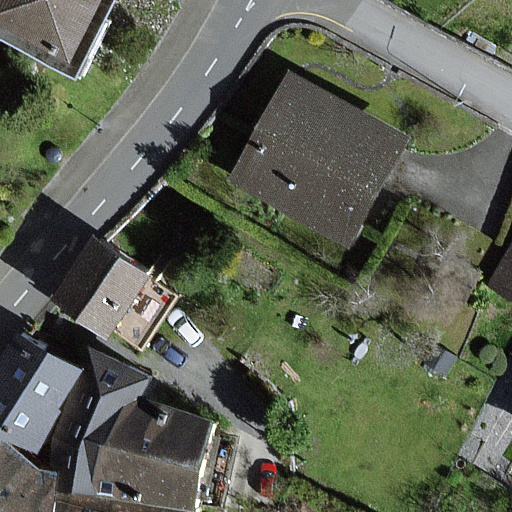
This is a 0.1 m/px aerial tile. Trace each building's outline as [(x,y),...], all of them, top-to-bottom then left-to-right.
[(119,0),(0,0),(0,25),(87,67),(119,0)] [(403,140),(291,80),(239,177),(351,237),(403,140)] [(147,277),(97,242),(59,298),(109,332),(147,277)] [(511,257),(495,288),(511,296),(511,257)] [(79,371),(20,336),(0,369),(0,430),(33,450),(79,371)] [(55,471),(61,472),(61,491),(86,496),(95,497),(129,397),(142,400),(150,381),(94,351),(59,435),(55,471)] [(188,511),(194,511),(199,489),(214,419),(152,403),(142,400),(129,397),(95,497),(188,511)] [(4,439),(1,511),(0,511),(57,511),(61,491),(61,472),(55,471),(44,470),(15,447),(4,439)] [(188,511),(95,497),(86,496),(61,491),(57,511),(188,511)]
